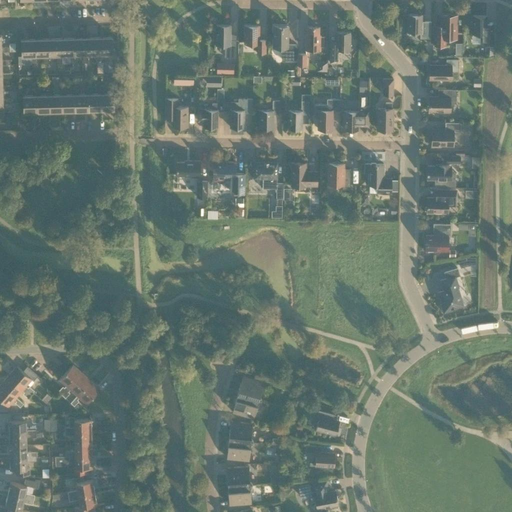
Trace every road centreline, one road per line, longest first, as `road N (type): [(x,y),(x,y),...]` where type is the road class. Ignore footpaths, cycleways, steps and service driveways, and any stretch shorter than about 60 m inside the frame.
road 1 (residential): [(118,511),(113,373),(101,356),(87,349),(0,350)]
road 2 (residential): [(156,141),(411,147)]
road 3 (tertiary): [(436,341),(400,366),(369,409),(357,459),(364,511)]
road 4 (residential): [(436,341),(408,280),(411,147)]
road 5 (residential): [(411,147),(412,77),(362,21),(362,7)]
road 6 (unclassified): [(212,511),(210,436),(224,367)]
road 7 (residential): [(362,7),(241,0)]
road 8 (residential): [(121,138),(0,140)]
